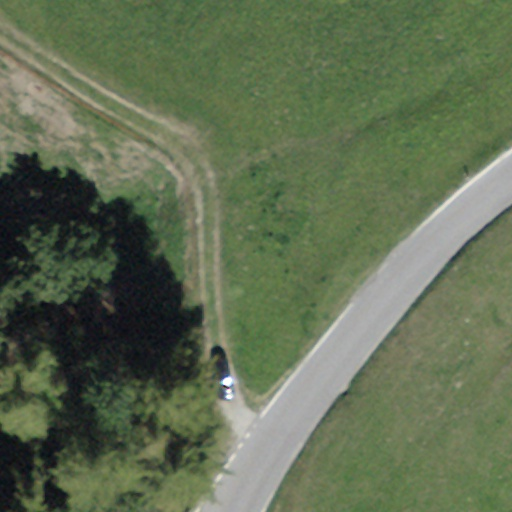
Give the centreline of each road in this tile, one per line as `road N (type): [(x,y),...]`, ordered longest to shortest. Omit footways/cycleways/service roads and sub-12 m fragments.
road 1 (track): [(0,39),(187,149),(205,177),(208,276),(234,407),(269,448)]
road 2 (tertiary): [(511,180),(403,279),(269,448),(233,511)]
